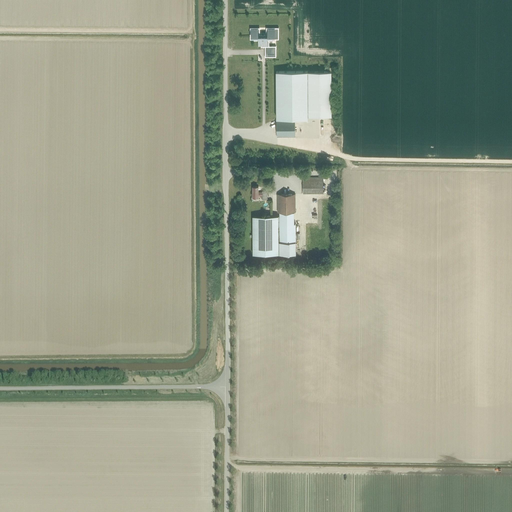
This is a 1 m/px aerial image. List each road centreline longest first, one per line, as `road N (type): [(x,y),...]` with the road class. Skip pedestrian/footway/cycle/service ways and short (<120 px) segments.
road 1 (unclassified): [(227,386),(224,0)]
road 2 (unclassified): [(0,388),(227,386)]
road 3 (unclassified): [(226,511),(227,386)]
